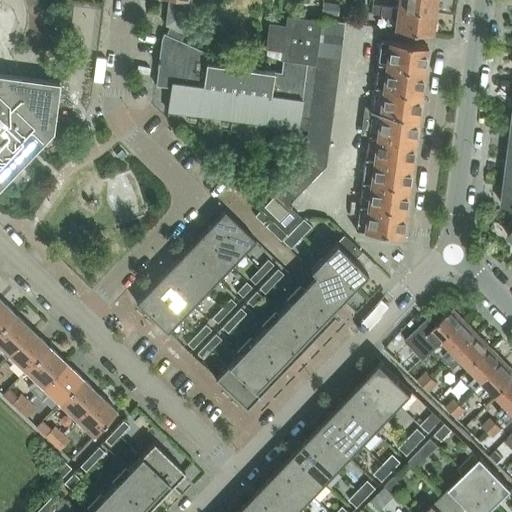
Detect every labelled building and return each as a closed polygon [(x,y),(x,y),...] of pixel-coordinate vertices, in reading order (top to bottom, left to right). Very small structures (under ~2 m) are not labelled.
[(399,0),(398,9),(433,13),(433,12),(435,12),(436,0),(399,0)] [(307,129),(307,127),(309,115),(310,103),(312,91),(313,79),(314,67),(316,56),(317,44),(319,32),(320,20),(286,15),(285,24),(268,22),(264,48),(281,51),(280,59),(282,59),(280,72),(206,62),(208,53),(180,40),(183,33),(195,4),(168,1),(165,25),(169,27),(166,34),(164,33),(161,38),(157,67),(155,85),(170,87),(167,111),(298,128),(307,129)] [(323,2),(321,13),(337,16),(339,4),(323,2)] [(395,29),(428,33),(432,33),(434,18),(432,18),(433,12),(433,13),(398,9),(371,5),(370,13),(379,15),(379,16),(397,18),(395,29)] [(343,22),(333,20),(321,19),(320,20),(319,32),(342,35),(343,22)] [(319,32),(317,44),(340,47),(342,35),(319,32)] [(377,64),(424,70),(427,45),(380,39),(377,64)] [(317,44),(316,56),(338,59),(340,47),(317,44)] [(316,56),(314,67),(337,70),(338,59),(316,56)] [(374,87),(420,93),(424,70),(377,64),(374,87)] [(314,67),(313,79),(335,82),(337,70),(314,67)] [(55,115),(59,82),(6,75),(0,74),(0,186),(52,132),(54,115),(55,115)] [(313,79),(312,91),(334,94),(335,82),(313,79)] [(371,110),(417,117),(420,93),(374,87),(371,107),(371,110)] [(312,91),(310,103),(332,106),(334,94),(312,91)] [(332,106),(310,103),(309,115),(331,118),(332,106)] [(364,106),(360,133),(367,134),(414,140),(417,117),(371,110),(371,107),(364,106)] [(331,118),(309,115),(307,127),(329,129),(331,118)] [(329,129),(307,127),(307,129),(306,138),(328,141),(329,129)] [(364,158),(411,164),(414,140),(367,134),(364,158)] [(306,138),(305,150),(326,153),(328,141),(306,138)] [(326,153),(305,150),(304,155),(319,171),(324,165),(326,153)] [(319,171),(304,155),(295,164),(311,179),(319,171)] [(361,182),(408,188),(411,164),(364,158),(361,182)] [(311,179),(295,164),(287,173),(303,188),(311,179)] [(303,188),(287,173),(279,181),(295,196),(303,188)] [(511,180),(506,179),(503,203),(502,203),(502,204),(511,205),(511,180)] [(295,196),(279,181),(271,189),(286,204),(295,196)] [(358,205),(405,211),(408,188),(361,182),(358,205)] [(300,218),(286,204),(271,189),(256,204),(285,233),(300,218)] [(402,235),(405,211),(358,205),(355,229),(402,235)] [(224,209),(211,223),(242,253),(255,239),(224,209)] [(268,216),(260,209),(254,215),(262,222),(268,216)] [(303,218),(293,228),(302,236),(311,226),(303,218)] [(279,227),(272,220),(266,226),(273,233),(279,227)] [(211,223),(198,236),(229,266),(242,253),(211,223)] [(273,233),(280,240),(286,234),(279,227),(273,233)] [(302,236),(293,228),(282,240),(290,248),(302,236)] [(367,272),(354,259),(361,251),(343,234),(335,242),(322,256),(354,285),(367,272)] [(198,236),(186,249),(217,279),(229,266),(198,236)] [(186,249),(173,262),(204,292),(217,279),(186,249)] [(309,279),(303,285),(329,311),(335,305),(354,285),(322,256),(322,255),(309,269),(314,274),(309,279)] [(273,264),(270,261),(267,259),(258,268),(264,274),(273,264)] [(173,262),(161,275),(192,305),(204,292),(173,262)] [(59,279),(78,296),(92,280),(74,264),(59,279)] [(249,278),(252,281),(254,283),(264,274),(258,268),(249,278)] [(283,274),(277,268),(268,278),(273,283),(283,274)] [(161,275),(148,288),(180,318),(192,305),(161,275)] [(268,278),(259,288),(264,293),(273,283),(268,278)] [(236,291),(242,296),(251,287),(246,281),(236,291)] [(303,285),(290,299),(321,329),(334,315),(329,311),(303,285)] [(148,288),(135,302),(167,332),(180,318),(148,288)] [(252,306),(261,296),(256,291),(246,301),(252,306)] [(235,303),(233,301),(230,298),(221,307),(226,313),(235,303)] [(0,299),(0,328),(14,313),(0,299)] [(290,299),(277,312),(308,341),(321,329),(290,299)] [(211,317),(215,320),(217,322),(226,313),(221,307),(211,317)] [(240,307),(231,317),(236,322),(245,313),(240,307)] [(463,320),(452,309),(434,327),(427,320),(405,340),(423,359),(441,341),(463,320)] [(277,312),(265,325),(296,355),(308,341),(277,312)] [(14,313),(0,328),(0,345),(8,353),(31,329),(14,313)] [(236,322),(231,317),(221,327),(227,332),(236,322)] [(463,320),(441,341),(448,349),(441,356),(447,363),(476,334),(472,330),(472,327),(467,322),(464,322),(463,320)] [(205,324),(196,333),(201,339),(210,329),(205,324)] [(265,325),(252,338),(284,368),(296,355),(265,325)] [(31,329),(8,353),(25,369),(48,345),(31,329)] [(186,343),(190,347),(192,348),(201,339),(196,333),(186,343)] [(211,348),(221,339),(215,333),(206,343),(211,348)] [(481,339),(476,334),(447,363),(453,368),(460,361),(468,369),(490,348),(488,346),(488,344),(484,339),(481,339)] [(252,338),(240,351),(271,381),(284,368),(252,338)] [(211,348),(206,343),(196,353),(202,358),(211,348)] [(48,345),(25,369),(42,386),(65,362),(48,345)] [(468,384),(474,390),(503,362),(498,357),(498,354),(494,350),(491,350),(490,348),(468,369),(475,376),(468,384)] [(240,351),(227,364),(259,394),(271,381),(240,351)] [(381,361),(368,375),(399,404),(413,391),(381,361)] [(65,362),(42,386),(59,402),(82,378),(65,362)] [(503,362),(474,390),(480,396),(487,388),(495,396),(511,379),(511,368),(510,367),(508,367),(503,362)] [(227,364),(214,377),(246,407),(259,394),(227,364)] [(425,371),(417,380),(423,386),(431,378),(425,371)] [(368,375),(356,388),(387,417),(399,404),(368,375)] [(82,378),(59,402),(76,418),(99,394),(82,378)] [(431,378),(423,386),(429,392),(437,383),(431,378)] [(511,379),(495,396),(503,404),(495,411),(501,418),(511,406),(511,379)] [(356,388),(343,401),(375,430),(387,417),(356,388)] [(21,394),(11,404),(18,410),(28,400),(21,394)] [(93,435),(109,418),(116,411),(99,394),(76,418),(93,435)] [(453,398),(444,407),(450,413),(459,404),(453,398)] [(26,417),(35,407),(28,400),(18,410),(26,417)] [(343,401),(331,414),(362,443),(375,430),(343,401)] [(459,404),(450,413),(456,419),(464,410),(459,404)] [(511,406),(501,418),(507,423),(511,418),(511,406)] [(420,424),(429,432),(442,418),(433,411),(420,424)] [(331,414),(318,427),(350,456),(362,443),(331,414)] [(481,425),(486,431),(487,432),(496,423),(490,417),(481,425)] [(128,425),(124,421),(123,420),(114,430),(119,435),(128,425)] [(452,430),(445,423),(434,434),(441,440),(452,430)] [(496,423),(487,432),(492,437),(501,428),(496,423)] [(45,436),(52,443),(62,433),(54,426),(45,436)] [(318,427),(306,440),(337,469),(350,456),(318,427)] [(408,437),(416,445),(425,435),(417,428),(408,437)] [(104,440),(105,440),(110,445),(119,435),(114,430),(104,440)] [(62,433),(52,443),(59,450),(69,439),(62,433)] [(407,455),(416,445),(408,437),(399,447),(407,455)] [(306,440),(294,453),(325,482),(337,469),(306,440)] [(140,455),(171,485),(184,471),(153,441),(140,455)] [(104,452),(99,447),(98,446),(89,456),(94,461),(104,452)] [(496,504),(510,491),(511,489),(481,457),(480,457),(474,451),(458,466),(464,473),(465,472),(496,504)] [(417,452),(407,461),(415,469),(425,459),(417,452)] [(294,453),(281,466),(312,495),(325,482),(294,453)] [(392,454),(383,463),(391,471),(401,461),(392,454)] [(127,468),(159,498),(171,485),(140,455),(127,468)] [(79,466),(80,466),(85,471),(94,461),(89,456),(79,466)] [(62,460),(57,466),(65,473),(71,467),(70,467),(62,460)] [(391,471),(383,463),(374,473),(382,481),(391,471)] [(59,479),(65,473),(57,466),(51,472),(59,479)] [(281,466),(269,479),(300,508),(312,495),(281,466)] [(127,468),(115,481),(146,511),(159,498),(127,468)] [(465,472),(464,473),(441,496),(457,511),(488,511),(496,504),(465,472)] [(63,483),(64,483),(69,488),(78,478),(73,473),(63,483)] [(394,476),(384,485),(385,486),(392,493),(401,484),(394,476)] [(269,479),(256,492),(277,511),(296,511),(300,508),(269,479)] [(358,489),(366,497),(376,487),(368,480),(358,489)] [(115,481),(103,494),(121,511),(145,511),(146,511),(115,481)] [(385,486),(377,493),(386,502),(394,495),(392,493),(385,486)] [(357,507),(366,497),(358,489),(349,499),(357,507)] [(277,511),(256,492),(244,505),(251,511),(277,511)] [(90,508),(94,511),(121,511),(103,494),(90,508)] [(51,511),(59,504),(52,496),(51,496),(39,508),(43,511),(51,511)] [(457,511),(441,496),(424,511),(457,511)]
